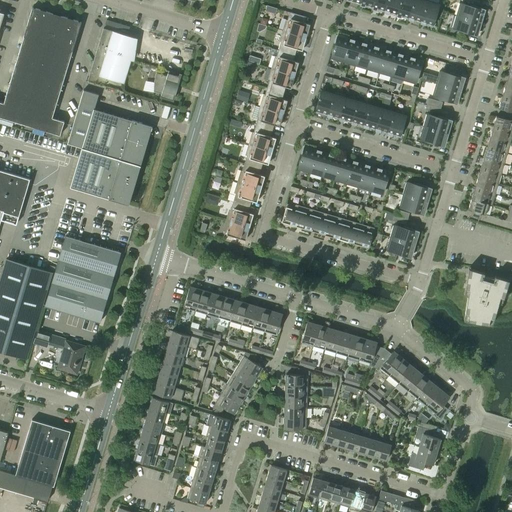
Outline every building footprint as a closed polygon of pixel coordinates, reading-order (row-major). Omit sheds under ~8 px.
[(374,0),(372,7),(384,11),(387,0),(374,0)] [(387,0),(384,11),(396,14),(400,0),(387,0)] [(400,0),(396,14),(408,18),(413,0),(400,0)] [(413,0),(408,18),(420,21),(426,0),(413,0)] [(426,0),(420,21),(433,25),(438,6),(437,6),(438,0),(426,0)] [(456,15),(478,21),(482,8),(462,3),(462,4),(459,3),(456,15)] [(0,116),(60,135),(64,121),(52,117),(81,21),(62,16),(63,13),(52,10),(51,12),(32,7),(3,102),(0,101),(0,116)] [(284,31),(306,37),(310,24),(304,22),(306,17),(289,12),(284,31)] [(478,21),(456,15),(452,27),(455,28),(455,29),(474,34),(478,21)] [(107,77),(123,82),(136,37),(119,32),(119,33),(103,28),(87,80),(106,81),(107,77)] [(306,37),(284,31),(278,50),(294,54),(296,49),(302,50),(306,37)] [(342,62),(349,40),(337,36),(331,55),(332,56),(331,59),(342,62)] [(349,40),(342,62),(354,66),(361,43),(349,40)] [(361,43),(354,66),(367,69),(373,47),(361,43)] [(373,47),(367,69),(379,73),(385,51),(373,47)] [(271,48),(269,54),(276,56),(272,69),(294,75),(298,62),(293,60),(294,54),(278,50),(271,48)] [(385,51),(379,73),(391,76),(397,54),(385,51)] [(397,54),(391,76),(403,80),(409,58),(397,54)] [(409,58),(403,80),(414,83),(415,80),(416,81),(422,62),(409,58)] [(154,86),(153,91),(154,91),(161,93),(160,96),(172,99),(180,73),(179,73),(179,76),(174,74),(175,72),(175,73),(176,72),(166,69),(166,70),(168,71),(167,75),(156,72),(155,77),(154,81),(154,86)] [(294,75),(272,69),(267,88),(283,92),(285,87),(290,88),(294,75)] [(435,83),(458,89),(462,76),(442,71),(442,72),(439,71),(435,83)] [(458,89),(435,83),(432,95),(435,96),(434,97),(454,102),(458,89)] [(413,86),(409,98),(414,100),(418,88),(413,86)] [(511,88),(504,87),(501,97),(511,100),(511,88)] [(283,92),(267,88),(261,107),(283,113),(287,100),(281,98),(283,92)] [(67,143),(82,147),(70,187),(128,204),(152,125),(94,108),(99,94),(83,89),(67,143)] [(327,114),(333,92),(322,89),(321,92),(320,91),(314,111),(327,114)] [(333,92),(327,114),(339,118),(345,96),(333,92)] [(345,96),(339,118),(351,122),(358,99),(345,96)] [(511,111),(511,100),(501,97),(498,108),(511,111)] [(427,104),(440,108),(442,102),(429,98),(427,104)] [(358,99),(351,122),(363,125),(370,103),(358,99)] [(370,103),(363,125),(375,129),(382,107),(370,103)] [(440,108),(427,104),(425,110),(439,114),(440,108)] [(255,105),(251,117),(257,119),(255,125),(272,130),(273,125),(279,126),(283,113),(261,107),(255,105)] [(382,107),(375,129),(387,132),(394,110),(382,107)] [(394,110),(387,132),(400,136),(405,117),(404,116),(405,114),(394,110)] [(423,126),(445,132),(449,119),(429,114),(429,115),(426,114),(423,126)] [(511,120),(496,115),(493,126),(511,131),(511,120)] [(272,130),(255,125),(250,144),(272,151),(276,138),(270,136),(272,130)] [(445,132),(423,126),(419,138),(422,138),(422,140),(441,145),(445,132)] [(511,137),(511,131),(493,126),(490,136),(510,143),(511,137)] [(510,143),(490,136),(486,147),(507,153),(510,143)] [(272,151),(250,144),(244,163),(260,168),(262,162),(268,164),(272,151)] [(309,173),(316,151),(304,147),(298,166),(299,167),(298,170),(309,173)] [(507,153),(486,147),(483,157),(504,163),(507,153)] [(321,177),(328,154),(316,151),(309,173),(321,177)] [(334,180),(340,158),(328,154),(321,177),(334,180)] [(504,163),(483,157),(480,167),(501,174),(504,163)] [(346,184),(352,162),(340,158),(334,180),(346,184)] [(358,187),(364,165),(352,162),(346,184),(358,187)] [(260,168),(244,163),(238,182),(260,189),(264,176),(259,174),(260,168)] [(370,191),(376,169),(364,165),(358,187),(370,191)] [(501,174),(480,167),(477,178),(498,184),(501,174)] [(376,169),(370,191),(381,194),(382,191),(383,192),(389,172),(376,169)] [(0,222),(1,219),(16,224),(29,179),(0,170),(0,222)] [(498,184),(477,178),(474,188),(495,194),(498,184)] [(260,189),(238,182),(233,201),(249,206),(251,200),(257,202),(260,189)] [(402,194),(425,200),(428,187),(409,182),(409,183),(406,182),(402,194)] [(495,194),(474,188),(471,198),(492,204),(495,194)] [(425,200),(402,194),(399,206),(402,206),(401,208),(421,213),(425,200)] [(492,205),(492,204),(471,198),(468,209),(472,210),(471,215),(480,217),(481,213),(485,214),(488,204),(492,205)] [(249,206),(233,201),(227,220),(249,227),(253,214),(247,212),(249,206)] [(296,226),(301,208),(287,203),(281,222),(296,226)] [(310,230),(316,212),(301,208),(296,226),(310,230)] [(394,215),(407,219),(409,213),(396,209),(394,215)] [(325,234),(330,216),(316,212),(310,230),(325,234)] [(407,219),(394,215),(392,220),(406,224),(407,219)] [(339,239),(345,221),(330,216),(325,234),(339,239)] [(227,220),(223,233),(245,240),(249,227),(227,220)] [(354,243),(359,225),(345,221),(339,239),(354,243)] [(390,237),(412,243),(416,230),(396,224),(396,226),(393,225),(390,237)] [(359,225),(354,243),(368,247),(374,229),(359,225)] [(120,251),(65,235),(45,305),(100,321),(120,251)] [(412,243),(390,237),(386,249),(389,249),(389,251),(408,256),(412,243)] [(0,350),(26,359),(52,272),(6,258),(0,278),(0,350)] [(468,268),(464,294),(467,295),(463,320),(491,324),(498,302),(501,303),(509,280),(494,275),(493,277),(483,276),(484,272),(468,268)] [(183,307),(195,310),(202,289),(190,286),(183,307)] [(202,289),(195,310),(207,314),(213,293),(202,289)] [(213,293),(207,314),(218,317),(225,296),(213,293)] [(225,296),(218,317),(230,321),(236,299),(225,296)] [(236,299),(230,321),(241,324),(248,303),(236,299)] [(248,303),(241,324),(253,327),(259,306),(248,303)] [(259,306),(253,327),(264,331),(271,310),(259,306)] [(271,310),(264,331),(276,334),(283,313),(271,310)] [(301,342),(313,345),(319,324),(307,321),(301,342)] [(319,324),(313,345),(324,349),(331,328),(319,324)] [(331,328),(324,349),(336,352),(342,331),(331,328)] [(172,330),(169,340),(196,348),(199,338),(172,330)] [(342,331),(336,352),(347,356),(354,335),(342,331)] [(47,347),(50,335),(37,332),(33,343),(47,347)] [(354,335),(347,356),(359,359),(365,338),(354,335)] [(369,365),(374,367),(384,348),(376,345),(377,342),(365,338),(359,359),(370,363),(369,365)] [(78,361),(83,344),(65,339),(59,360),(61,361),(59,368),(77,373),(80,362),(78,361)] [(166,351),(183,356),(186,346),(196,349),(196,348),(169,340),(166,351)] [(380,368),(389,375),(403,358),(393,350),(391,353),(384,348),(374,367),(378,370),(380,368)] [(163,361),(180,366),(183,356),(166,351),(163,361)] [(244,355),(238,365),(257,376),(263,367),(244,355)] [(403,358),(389,375),(398,383),(412,366),(403,358)] [(306,367),(308,362),(300,359),(299,365),(306,367)] [(160,371),(177,376),(180,366),(163,361),(160,371)] [(257,376),(238,365),(233,374),(251,385),(257,376)] [(408,391),(421,373),(412,366),(398,383),(408,391)] [(286,373),(286,385),(307,385),(307,374),(309,374),(309,371),(297,367),(297,374),(286,373)] [(331,369),(329,374),(340,377),(342,372),(331,369)] [(157,382),(184,390),(184,389),(174,386),(177,376),(160,371),(157,382)] [(417,398),(431,381),(421,373),(408,391),(417,398)] [(227,383),(245,395),(251,385),(233,374),(227,383)] [(431,381),(417,398),(426,406),(440,389),(431,381)] [(184,390),(157,382),(154,392),(180,400),(184,390)] [(221,393),(240,404),(245,395),(227,383),(221,393)] [(285,395),(307,396),(307,385),(286,385),(285,395)] [(373,395),(377,391),(371,385),(367,390),(373,395)] [(440,389),(426,406),(435,413),(434,415),(439,419),(447,408),(443,405),(450,396),(440,389)] [(377,391),(373,395),(379,399),(382,395),(377,391)] [(240,404),(221,393),(212,408),(221,413),(224,408),(234,414),(240,404)] [(285,406),(306,407),(307,396),(285,395),(285,406)] [(149,407),(165,412),(170,414),(173,403),(168,401),(152,397),(149,407)] [(392,410),(395,406),(389,400),(386,405),(392,410)] [(284,417),(306,418),(306,407),(285,406),(284,417)] [(395,406),(392,410),(398,414),(401,410),(395,406)] [(146,418),(164,423),(162,422),(165,412),(149,407),(146,418)] [(206,424),(209,425),(227,430),(230,420),(209,413),(206,424)] [(306,418),(284,417),(284,428),(305,429),(306,418)] [(143,428),(161,434),(164,423),(146,418),(143,428)] [(31,419),(15,474),(52,485),(54,486),(70,430),(31,419)] [(334,444),(339,427),(329,424),(324,441),(334,444)] [(206,435),(224,441),(227,430),(209,425),(206,435)] [(419,446),(436,451),(438,448),(439,448),(441,443),(439,443),(440,438),(432,436),(433,430),(418,426),(415,437),(421,438),(419,446)] [(339,427),(334,444),(345,447),(350,430),(339,427)] [(0,459),(8,431),(0,428),(0,459)] [(161,434),(143,428),(140,438),(158,444),(161,434)] [(350,430),(345,447),(355,450),(360,433),(350,430)] [(174,438),(180,440),(182,433),(176,431),(174,438)] [(360,433),(355,450),(365,453),(370,436),(360,433)] [(224,441),(206,435),(206,436),(208,437),(205,446),(221,451),(224,441)] [(370,436),(365,453),(376,456),(381,440),(370,436)] [(137,449),(157,455),(160,445),(158,444),(140,438),(137,449)] [(381,440),(376,456),(386,460),(391,443),(381,440)] [(198,455),(200,456),(218,461),(221,451),(205,446),(201,445),(198,455)] [(436,451),(419,446),(416,454),(411,452),(408,465),(422,469),(424,462),(433,465),(434,460),(436,461),(437,456),(435,455),(436,451)] [(157,455),(137,449),(134,459),(154,466),(157,455)] [(197,466),(214,472),(218,461),(200,456),(197,466)] [(268,475),(285,480),(288,470),(271,465),(268,475)] [(194,477),(211,482),(214,472),(197,466),(194,477)] [(15,474),(0,469),(0,486),(47,501),(52,485),(15,474)] [(265,486),(282,491),(285,480),(268,475),(265,486)] [(190,487),(208,492),(211,482),(194,477),(190,487)] [(318,497),(324,480),(313,477),(308,494),(318,497)] [(324,480),(318,497),(329,500),(334,484),(324,480)] [(177,483),(171,481),(167,492),(174,494),(177,483)] [(334,484),(329,500),(339,504),(344,487),(334,484)] [(262,496),(278,501),(282,491),(265,486),(262,496)] [(208,492),(190,487),(187,498),(205,503),(208,492)] [(344,487),(339,504),(349,507),(355,490),(344,487)] [(355,490),(349,507),(360,510),(365,493),(355,490)] [(399,510),(398,511),(418,511),(419,510),(410,508),(413,500),(381,490),(378,498),(384,500),(397,504),(396,509),(399,510)] [(365,493),(360,510),(367,511),(370,511),(375,496),(365,493)] [(258,506),(275,511),(278,501),(262,496),(258,506)]
